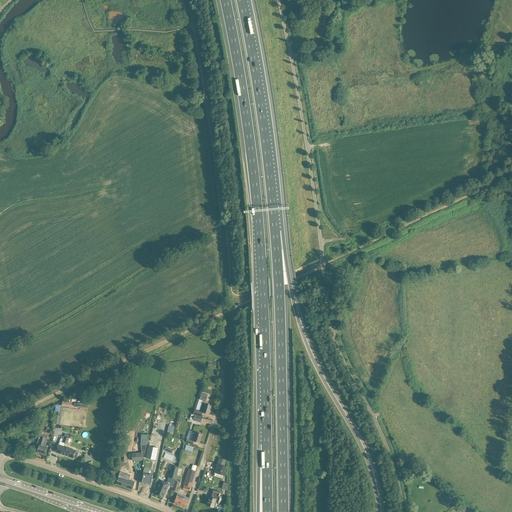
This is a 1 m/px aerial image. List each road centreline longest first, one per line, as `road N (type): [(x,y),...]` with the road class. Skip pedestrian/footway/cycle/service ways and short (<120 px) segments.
road 1 (unclassified): [(402,511),(384,439),(328,315),(278,0)]
road 2 (motorway): [(225,0),(255,192),(266,443)]
road 3 (motorway): [(378,511),(362,448),(304,337),(274,230)]
road 4 (motorway): [(282,511),(274,230)]
road 5 (track): [(0,345),(39,332),(221,221)]
road 6 (motorway): [(274,230),(241,0)]
road 7 (track): [(221,221),(193,26)]
road 8 (unclassified): [(5,453),(169,511)]
road 9 (track): [(221,221),(233,296),(322,256)]
road 10 (unclassified): [(186,511),(222,401),(221,354)]
